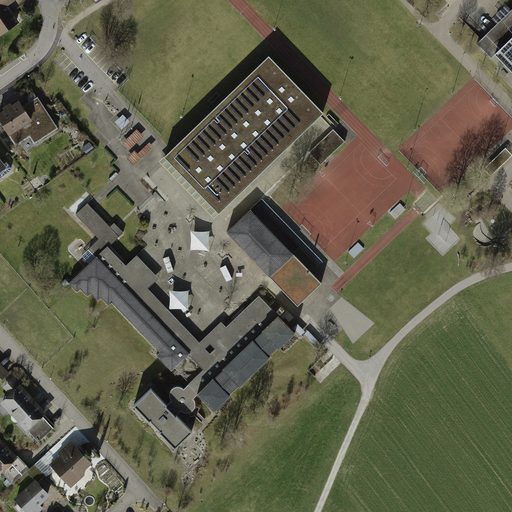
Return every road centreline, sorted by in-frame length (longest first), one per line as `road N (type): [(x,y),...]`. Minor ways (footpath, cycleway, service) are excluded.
road 1 (residential): [(0,334),(139,492)]
road 2 (unclassified): [(366,393),(366,371),(402,332),(464,283),(511,267)]
road 3 (track): [(318,511),(366,393)]
